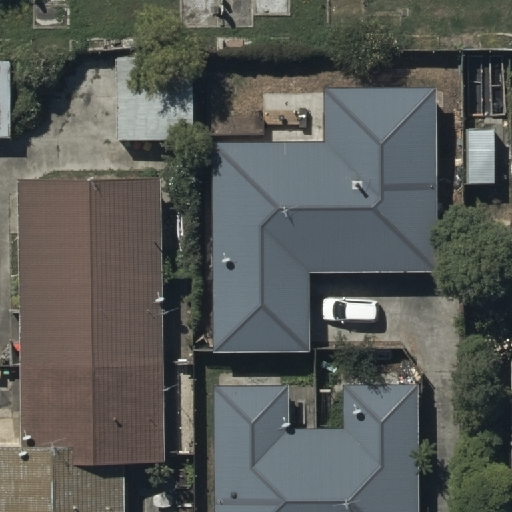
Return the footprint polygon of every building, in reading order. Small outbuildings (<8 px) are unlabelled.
[(112,61),(112,138),(189,138),(189,61),(112,61)] [(10,64),(0,63),(0,140),(10,140),(10,64)] [(320,144),(208,145),(208,355),(307,354),(307,276),(436,275),(436,90),(320,90),(320,144)] [(15,430),(0,429),(0,511),(118,511),(119,449),(161,449),(160,167),(14,167),(15,430)] [(290,387),(210,387),(210,511),(419,511),(419,389),(340,389),(341,433),(290,433),(290,387)]
